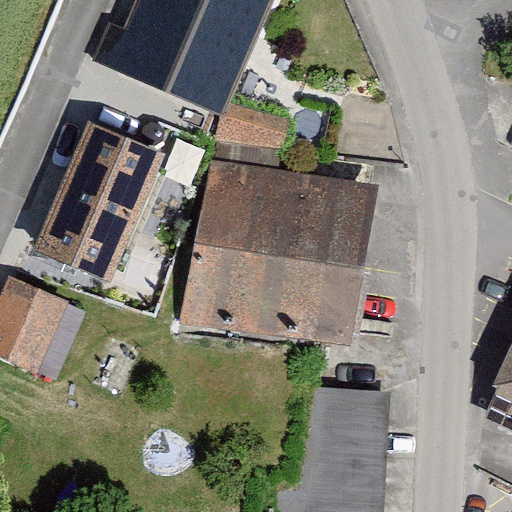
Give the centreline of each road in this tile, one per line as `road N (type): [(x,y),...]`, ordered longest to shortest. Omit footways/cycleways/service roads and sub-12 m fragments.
road 1 (residential): [(442,511),(452,381),(447,214)]
road 2 (residential): [(0,243),(105,0)]
road 3 (residential): [(447,214),(443,130),(396,20)]
